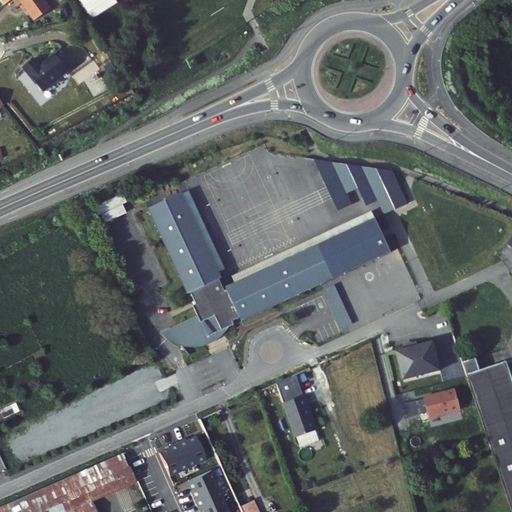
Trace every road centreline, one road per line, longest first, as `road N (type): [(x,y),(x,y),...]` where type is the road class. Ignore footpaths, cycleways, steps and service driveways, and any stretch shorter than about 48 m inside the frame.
road 1 (primary): [(212,116),(0,208)]
road 2 (residential): [(147,427),(0,492)]
road 3 (tertiary): [(359,122),(419,133),(504,170)]
road 4 (residential): [(432,299),(297,359)]
road 5 (tertiary): [(504,170),(419,103),(405,79)]
road 6 (residential): [(262,375),(147,427)]
